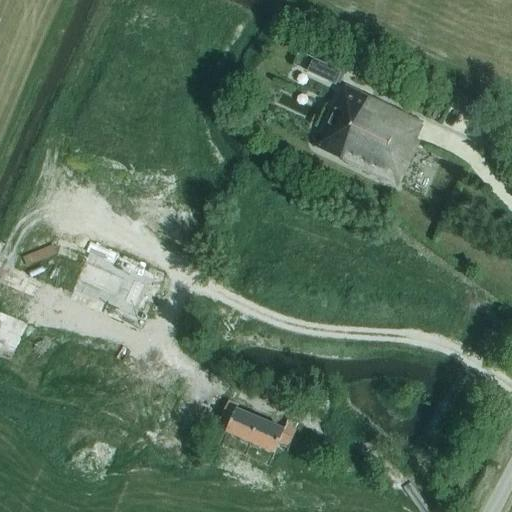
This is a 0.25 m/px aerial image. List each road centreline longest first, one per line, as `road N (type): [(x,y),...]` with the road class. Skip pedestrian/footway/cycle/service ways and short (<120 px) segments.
road 1 (track): [(83,217),(290,324),(424,341),(511,387)]
road 2 (track): [(188,274),(157,335),(218,396)]
